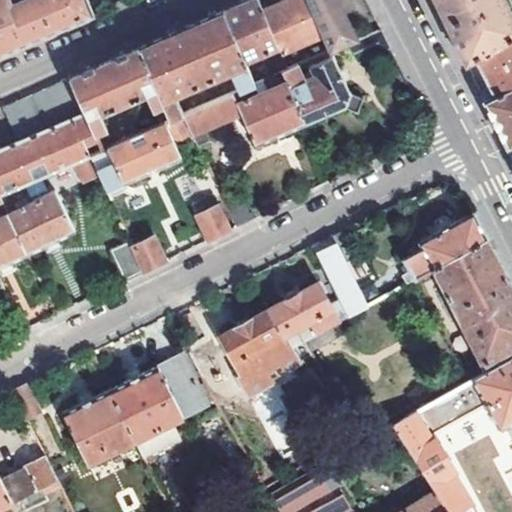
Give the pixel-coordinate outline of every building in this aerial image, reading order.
[(7,0),(0,0),(0,53),(31,40),(92,13),(86,0),(21,0),(10,5),(7,0)] [(250,0),(248,1),(222,12),(243,64),(277,48),(261,11),(255,0),(250,0)] [(287,0),(284,1),(261,11),(277,48),(280,54),(322,35),(307,0),(287,0)] [(335,0),(307,0),(322,35),(329,50),(350,41),(355,39),(335,0)] [(475,58),(511,36),(511,12),(506,0),(434,0),(466,64),(475,58)] [(183,29),(137,49),(170,120),(181,115),(173,96),(230,71),(239,90),(252,84),(243,64),(222,12),(183,29)] [(355,39),(350,41),(360,63),(389,49),(379,29),(355,39)] [(511,36),(475,58),(489,85),(494,95),(484,100),(507,145),(511,142),(511,155),(511,156),(511,155),(511,36)] [(130,52),(103,63),(122,104),(144,94),(158,125),(170,120),(137,49),(130,52)] [(287,69),(279,72),(302,121),(341,104),(359,111),(363,96),(348,89),(333,56),(311,65),(313,70),(303,74),(298,64),(287,69)] [(287,69),(283,61),(270,66),(274,75),(279,72),(287,69)] [(78,75),(70,78),(96,139),(101,149),(112,145),(99,114),(122,104),(103,63),(78,75)] [(239,90),(181,115),(192,136),(196,145),(208,139),(201,125),(236,108),(252,143),(302,121),(279,72),(274,75),(252,84),(239,90)] [(0,193),(21,185),(73,162),(88,155),(83,145),(96,139),(70,78),(1,108),(16,141),(0,148),(0,193)] [(494,95),(489,85),(479,90),(484,100),(494,95)] [(101,149),(90,155),(99,174),(109,198),(122,193),(124,187),(122,183),(179,158),(167,131),(176,127),(182,141),(192,136),(181,115),(170,120),(158,125),(112,145),(101,149)] [(88,155),(73,162),(82,182),(99,174),(90,155),(88,155)] [(21,185),(0,193),(0,198),(26,254),(73,231),(54,190),(28,202),(21,185)] [(238,188),(221,197),(235,226),(252,218),(238,188)] [(192,207),(208,240),(227,230),(211,197),(192,207)] [(0,266),(26,254),(0,198),(0,266)] [(432,268),(485,238),(472,213),(450,225),(446,218),(442,216),(435,220),(434,223),(438,231),(419,242),(423,249),(404,259),(414,278),(432,268)] [(332,236),(345,262),(360,254),(347,229),(332,236)] [(151,234),(130,244),(142,272),(164,261),(151,234)] [(350,313),(365,305),(360,294),(345,262),(332,236),(316,243),(350,313)] [(483,363),(511,346),(511,290),(510,287),(485,238),(432,268),(483,363)] [(130,244),(128,241),(108,250),(122,281),(142,272),(130,244)] [(303,339),(335,321),(337,321),(316,281),(267,310),(281,336),(284,334),(295,327),(303,339)] [(360,294),(365,305),(375,299),(370,289),(360,294)] [(281,336),(267,310),(190,356),(203,378),(232,361),(240,373),(236,376),(247,397),(280,378),(279,376),(301,363),(284,334),(281,336)] [(303,339),(311,352),(342,335),(335,321),(303,339)] [(208,405),(184,355),(112,391),(136,441),(144,458),(183,440),(174,422),(208,405)] [(499,428),(511,420),(511,356),(394,424),(436,491),(448,511),(468,511),(462,501),(467,497),(453,473),(455,472),(436,441),(434,442),(423,424),(439,415),(448,430),(474,415),(465,401),(479,393),(499,428)] [(14,391),(28,419),(42,413),(28,384),(14,391)] [(89,465),(136,441),(112,391),(65,414),(89,465)] [(338,430),(345,442),(360,434),(352,422),(338,430)] [(63,489),(46,456),(26,467),(27,468),(2,481),(0,477),(0,510),(21,500),(27,511),(49,500),(47,496),(63,489)] [(448,511),(436,491),(402,511),(352,511),(325,464),(270,495),(279,511),(448,511)]
